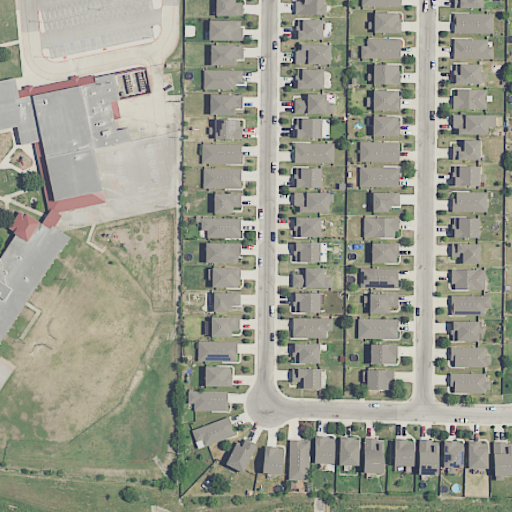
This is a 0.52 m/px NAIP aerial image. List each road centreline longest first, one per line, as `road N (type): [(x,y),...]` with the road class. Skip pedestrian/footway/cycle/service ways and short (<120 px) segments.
road 1 (residential): [(427,0),(427,414)]
road 2 (residential): [(270,0),(266,408)]
road 3 (residential): [(511,415),(266,408)]
